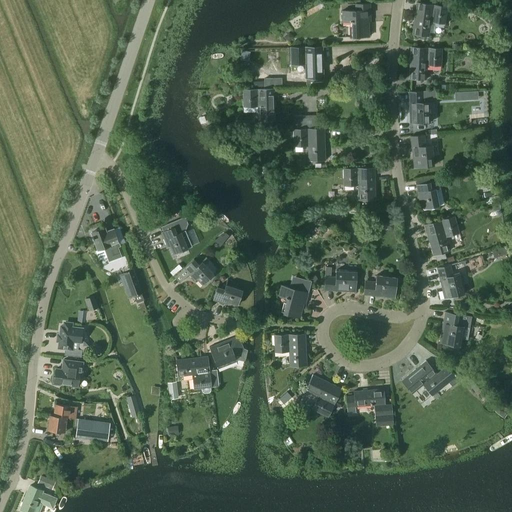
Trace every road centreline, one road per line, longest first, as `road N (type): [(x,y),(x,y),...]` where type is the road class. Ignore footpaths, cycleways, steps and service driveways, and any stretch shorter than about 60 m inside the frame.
road 1 (tertiary): [(0,505),(19,461),(36,324),(96,157)]
road 2 (residential): [(420,320),(423,289),(397,174),(391,86),(398,0)]
road 3 (unclassified): [(96,157),(114,170),(159,277),(182,304)]
road 4 (tertiary): [(96,157),(148,0)]
road 5 (unclassified): [(320,328),(324,348),(348,364),(374,364),(407,347),(420,320)]
